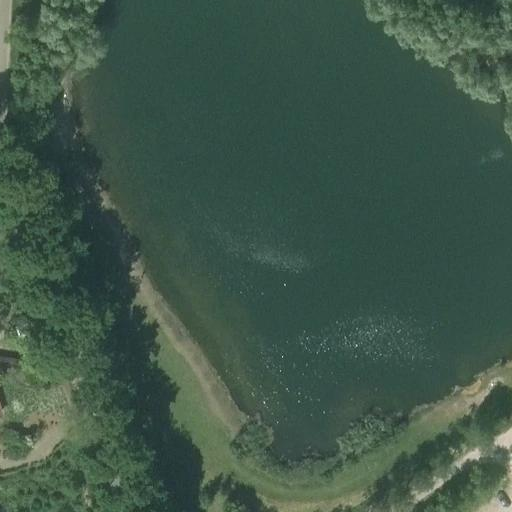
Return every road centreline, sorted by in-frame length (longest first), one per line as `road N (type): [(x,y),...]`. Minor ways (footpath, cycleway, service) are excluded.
road 1 (unclassified): [(126,511),(0,125)]
road 2 (unclassified): [(390,511),(496,437)]
